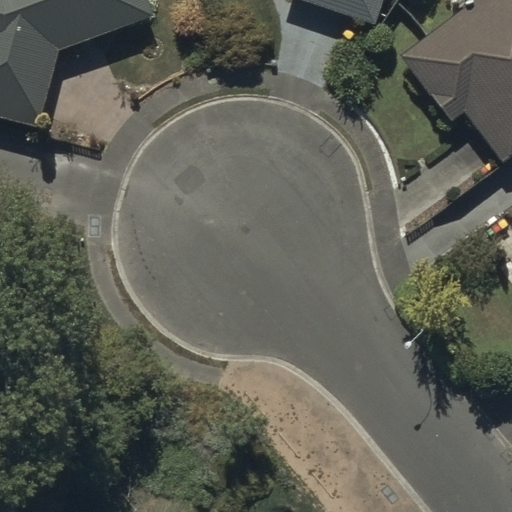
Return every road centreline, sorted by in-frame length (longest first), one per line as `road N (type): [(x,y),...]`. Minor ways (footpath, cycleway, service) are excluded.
road 1 (residential): [(494,511),(261,231)]
road 2 (residential): [(261,231),(0,153)]
